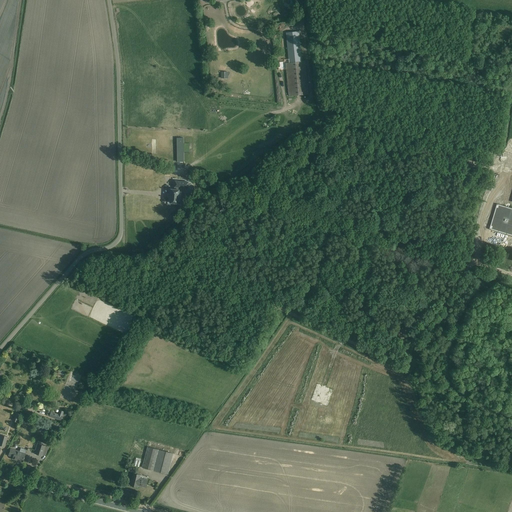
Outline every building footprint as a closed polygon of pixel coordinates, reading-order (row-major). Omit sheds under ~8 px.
[(300,31),(287,33),(290,59),(285,60),(286,62),(279,63),(280,70),(288,69),(288,72),(290,97),(310,95),(307,70),(306,62),(303,62),(300,31)] [(218,167),(200,162),(197,169),(215,175),(218,167)] [(138,168),(129,166),(127,172),(137,175),(138,168)] [(188,182),(175,181),(174,187),(175,187),(175,189),(172,189),(171,189),(171,190),(171,194),(170,198),(170,202),(170,203),(171,203),(177,203),(178,203),(178,202),(181,202),(182,191),(179,191),(179,190),(178,190),(178,187),(188,188),(188,182)] [(511,208),(497,204),(489,229),(511,236),(511,208)] [(60,411),(58,415),(48,412),(47,413),(46,415),(46,416),(61,421),(62,417),(63,413),(60,411)] [(42,456),(45,446),(42,445),(43,444),(38,442),(37,447),(38,447),(36,454),(42,456)] [(168,474),(172,458),(173,454),(147,447),(142,468),(168,474)] [(8,455),(13,457),(12,459),(22,462),(26,450),(21,448),(19,452),(10,449),(8,455)] [(146,487),(148,480),(140,478),(141,475),(134,473),(130,485),(137,487),(138,485),(146,487)]
